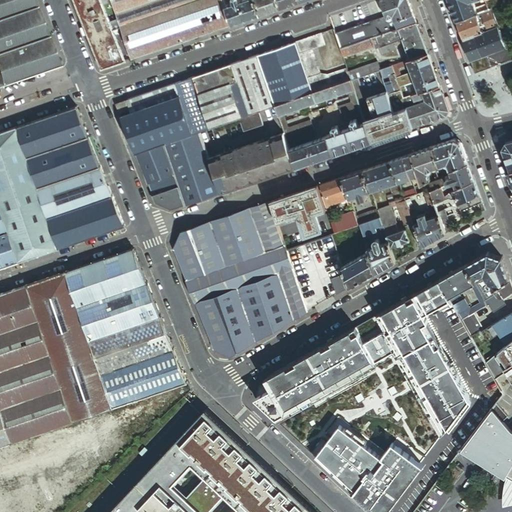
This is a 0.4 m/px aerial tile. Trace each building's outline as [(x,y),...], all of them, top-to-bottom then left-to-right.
[(34,0),(0,0),(0,17),(37,5),(34,0)] [(118,11),(114,0),(75,0),(102,68),(133,57),(122,23),(118,11)] [(223,0),(114,0),(118,11),(151,0),(187,0),(188,1),(122,23),(133,57),(232,24),(226,5),(223,0)] [(151,0),(118,11),(122,23),(188,1),(187,0),(151,0)] [(233,0),(234,2),(226,5),(232,24),(261,14),(255,0),(240,0),(239,0),(233,0)] [(255,0),(261,14),(280,7),(277,0),(255,0)] [(394,30),(399,29),(417,23),(409,0),(380,0),(387,17),(387,18),(388,18),(388,19),(389,19),(390,19),(391,19),(392,19),(392,18),(393,18),(393,17),(393,16),(396,23),(393,24),(393,25),(392,25),(392,26),(392,27),(392,28),(392,29),(393,29),(393,30),(394,30)] [(448,0),(456,21),(478,13),(477,8),(475,3),(477,2),(476,0),(448,0)] [(486,10),(489,9),(485,0),(478,0),(479,2),(483,6),(484,10),(486,10)] [(490,8),(494,7),(491,0),(485,0),(489,9),(490,8)] [(0,50),(48,35),(37,5),(0,17),(0,50)] [(494,18),(490,8),(489,9),(486,10),(489,19),(494,18)] [(478,13),(481,22),(489,19),(486,10),(484,10),(478,13)] [(481,22),(478,13),(456,21),(463,40),(484,32),(481,22)] [(484,32),(497,27),(494,18),(489,19),(481,22),(484,32)] [(417,23),(399,29),(403,40),(410,60),(429,53),(417,23)] [(347,35),(351,45),(370,38),(373,37),(376,36),(385,33),(384,30),(382,24),(347,35)] [(341,48),(351,45),(347,35),(344,25),(334,29),(341,48)] [(471,62),(506,49),(497,27),(484,32),(463,40),(471,62)] [(385,33),(376,36),(380,48),(382,47),(383,50),(395,46),(394,43),(403,40),(399,29),(394,30),(385,33)] [(313,93),(351,80),(349,72),(347,68),(328,75),(321,74),(312,50),(325,45),(321,33),(295,42),(313,93)] [(48,35),(0,50),(0,73),(4,84),(61,65),(48,35)] [(376,36),(373,37),(376,49),(378,48),(380,55),(384,54),(383,50),(382,47),(380,48),(376,36)] [(370,38),(351,45),(341,48),(343,56),(373,46),(370,38)] [(275,106),(313,93),(295,42),(258,55),(275,106)] [(510,60),(506,50),(506,49),(471,62),(475,73),(510,60)] [(440,85),(429,53),(410,60),(408,60),(410,65),(412,72),(402,75),(401,76),(404,86),(416,82),(419,92),(440,85)] [(259,111),(275,106),(258,55),(231,64),(237,82),(199,95),(210,127),(239,118),(256,112),(259,111)] [(402,75),(400,68),(410,65),(408,60),(392,65),(395,72),(397,77),(401,76),(402,75)] [(351,80),(381,70),(378,62),(349,72),(351,80)] [(231,64),(193,77),(194,79),(199,95),(237,82),(231,64)] [(395,72),(392,65),(381,70),(383,77),(395,72)] [(383,77),(381,70),(351,80),(355,90),(365,121),(372,119),(385,115),(395,111),(386,84),(383,77)] [(194,79),(193,77),(127,99),(127,100),(130,109),(132,113),(179,96),(176,86),(194,79)] [(210,127),(199,95),(194,79),(176,86),(179,96),(192,134),(199,131),(210,127)] [(355,90),(351,80),(313,93),(316,103),(349,92),(354,91),(355,90)] [(397,80),(386,84),(395,111),(407,107),(425,101),(424,98),(414,101),(400,106),(393,85),(399,83),(397,80)] [(414,101),(412,95),(404,98),(400,87),(399,83),(393,85),(400,106),(414,101)] [(449,110),(440,85),(419,92),(412,95),(414,101),(424,98),(425,101),(407,107),(413,127),(447,115),(449,110)] [(365,122),(354,91),(349,92),(352,100),(350,102),(338,106),(343,120),(358,115),(360,123),(365,122)] [(316,103),(313,93),(275,106),(278,116),(283,114),(316,103)] [(136,153),(163,143),(192,134),(179,96),(132,113),(122,116),(136,153)] [(127,100),(117,104),(120,113),(130,109),(127,100)] [(89,136),(77,106),(16,127),(27,157),(89,136)] [(391,134),(413,127),(407,107),(395,111),(385,115),(391,134)] [(261,125),(256,112),(239,118),(243,131),(261,125)] [(287,126),(283,114),(278,116),(284,132),(288,144),(316,134),(311,120),(290,127),(287,126)] [(372,119),(378,139),(391,134),(385,115),(372,119)] [(334,154),(372,141),(365,121),(365,122),(360,123),(358,124),(356,119),(356,118),(350,120),(350,121),(352,126),(340,130),(339,125),(337,124),(333,126),(332,127),(334,132),(327,134),(327,136),(334,154)] [(372,141),(378,139),(372,119),(365,121),(372,141)] [(27,157),(16,127),(0,132),(0,203),(9,231),(20,261),(58,248),(48,217),(37,187),(27,157)] [(208,158),(199,131),(192,134),(163,143),(174,173),(177,184),(184,205),(220,193),(208,158)] [(277,173),(296,167),(289,148),(288,144),(284,132),(265,138),(277,173)] [(101,166),(89,136),(27,157),(37,187),(101,166)] [(296,167),(334,154),(327,136),(289,148),(296,167)] [(220,193),(277,173),(265,138),(208,158),(220,193)] [(432,146),(439,167),(445,165),(449,167),(450,171),(468,163),(461,142),(454,139),(432,146)] [(511,140),(506,142),(503,148),(511,171),(511,170),(511,140)] [(174,173),(163,143),(136,153),(148,183),(174,173)] [(432,169),(435,168),(439,167),(432,146),(404,156),(411,178),(419,175),(422,183),(430,180),(427,172),(428,172),(428,173),(429,173),(430,173),(431,173),(432,172),(433,171),(433,170),(432,169)] [(399,182),(411,178),(404,156),(391,161),(399,182)] [(372,191),(399,182),(391,161),(364,170),(372,191)] [(475,181),(468,163),(450,171),(452,177),(450,178),(449,175),(446,176),(448,179),(448,180),(448,181),(449,182),(449,183),(451,183),(454,181),(457,188),(475,181)] [(101,166),(37,187),(48,217),(112,195),(101,166)] [(364,170),(343,177),(350,198),(359,195),(361,201),(362,202),(363,202),(364,202),(365,202),(366,201),(367,199),(365,193),(372,191),(364,170)] [(174,173),(148,183),(153,194),(177,184),(174,173)] [(419,175),(411,178),(414,186),(422,183),(419,175)] [(448,179),(446,176),(436,180),(437,181),(439,188),(451,183),(449,183),(449,182),(448,181),(448,180),(448,179)] [(343,177),(321,184),(325,195),(329,207),(351,199),(350,198),(343,177)] [(454,181),(451,183),(439,188),(433,190),(430,191),(434,202),(435,203),(449,198),(453,199),(457,198),(454,190),(457,188),(454,181)] [(433,190),(439,188),(437,181),(432,183),(431,184),(433,190)] [(480,194),(475,181),(457,188),(454,190),(457,198),(459,203),(480,194)] [(156,202),(172,209),(184,205),(177,184),(153,194),(156,202)] [(316,211),(326,208),(319,185),(271,202),(278,222),(290,218),(289,215),(300,211),(301,213),(299,216),(303,218),(308,234),(322,229),(316,211)] [(434,202),(430,191),(428,192),(426,186),(423,187),(425,191),(426,194),(429,204),(434,202)] [(414,195),(417,194),(415,188),(403,193),(405,198),(414,195)] [(482,202),(483,202),(480,194),(459,203),(462,212),(480,203),(482,202)] [(124,225),(112,195),(48,217),(58,248),(124,225)] [(414,224),(406,200),(397,203),(406,229),(407,229),(411,240),(410,240),(414,250),(422,246),(414,224)] [(265,251),(285,245),(278,222),(271,202),(251,209),(265,251)] [(0,203),(0,233),(9,231),(0,203)] [(380,216),(385,227),(393,225),(387,207),(378,210),(379,211),(380,216)] [(174,248),(187,279),(265,251),(251,209),(181,232),(174,248)] [(378,209),(357,216),(357,217),(357,218),(379,211),(378,210),(378,209)] [(445,233),(452,229),(445,209),(438,212),(439,215),(445,233)] [(380,216),(379,211),(357,218),(359,223),(364,221),(375,218),(380,216)] [(445,233),(439,215),(428,219),(426,213),(418,216),(420,222),(414,224),(422,246),(445,233)] [(375,218),(376,220),(381,236),(382,236),(387,234),(385,227),(380,216),(375,218)] [(335,233),(359,224),(359,223),(357,218),(357,217),(333,226),(333,228),(335,233)] [(364,221),(359,223),(359,224),(366,244),(371,242),(365,223),(364,221)] [(387,234),(387,236),(396,233),(393,225),(385,227),(387,234)] [(391,247),(410,240),(411,240),(407,229),(406,229),(399,231),(396,233),(387,236),(389,241),(391,247)] [(0,268),(20,261),(9,231),(0,233),(0,268)] [(336,247),(332,235),(300,245),(304,258),(336,247)] [(396,260),(391,247),(389,241),(384,243),(381,244),(380,239),(379,239),(379,238),(378,238),(377,238),(376,238),(375,239),(374,240),(374,242),(376,246),(368,248),(369,251),(376,272),(396,260)] [(291,262),(287,250),(285,245),(265,251),(187,279),(196,303),(238,289),(278,274),(293,269),(291,262)] [(300,245),(287,250),(291,262),(304,258),(300,245)] [(78,306),(147,282),(134,249),(67,272),(78,306)] [(349,287),(376,272),(369,251),(364,254),(342,267),(349,287)] [(466,264),(474,279),(484,273),(494,289),(510,279),(502,257),(488,252),(466,264)] [(476,282),(474,279),(466,264),(440,279),(449,297),(457,292),(471,284),(476,282)] [(333,282),(337,294),(349,287),(342,267),(329,271),(333,282)] [(307,310),(293,269),(278,274),(294,318),(307,310)] [(78,306),(67,272),(27,286),(39,320),(50,353),(62,386),(73,421),(112,407),(101,373),(89,339),(78,306)] [(238,289),(255,340),(294,318),(278,274),(238,289)] [(472,337),(462,319),(458,312),(449,297),(440,279),(367,320),(416,410),(428,431),(449,420),(501,391),(495,379),(485,362),(472,337)] [(511,294),(511,283),(510,279),(494,289),(497,294),(486,301),(487,305),(489,304),(494,312),(506,304),(504,300),(511,294)] [(147,282),(78,306),(89,339),(160,315),(147,282)] [(337,294),(333,282),(329,283),(326,289),(329,298),(337,294)] [(483,295),(476,282),(471,284),(480,303),(470,308),(469,306),(458,312),(462,319),(474,312),(487,305),(486,301),(483,295)] [(0,332),(39,320),(27,286),(0,295),(0,332)] [(231,354),(255,340),(238,289),(196,303),(214,348),(231,354)] [(457,292),(449,297),(458,312),(469,306),(470,306),(465,298),(457,292)] [(511,339),(511,311),(497,321),(510,341),(511,339)] [(484,329),(474,312),(462,319),(472,337),(484,329)] [(173,348),(160,315),(89,339),(101,373),(173,348)] [(39,320),(0,332),(0,370),(50,353),(39,320)] [(510,341),(497,321),(491,325),(504,346),(510,341)] [(405,416),(354,326),(272,374),(262,384),(257,391),(257,401),(375,511),(414,511),(424,499),(408,468),(428,456),(405,416)] [(504,346),(485,362),(495,379),(506,372),(511,381),(511,339),(510,341),(504,346)] [(173,348),(101,373),(112,407),(187,382),(173,348)] [(62,386),(50,353),(0,370),(0,405),(1,407),(62,386)] [(62,386),(1,407),(12,443),(73,421),(62,386)] [(503,394),(501,391),(449,420),(464,446),(492,409),(496,403),(503,394)] [(496,403),(492,409),(502,421),(508,416),(496,403)] [(1,407),(0,407),(0,446),(12,443),(1,407)] [(317,511),(206,408),(108,511),(317,511)] [(511,431),(502,421),(492,409),(464,446),(462,449),(507,476),(504,489),(503,497),(503,507),(511,505),(511,431)] [(428,431),(416,410),(405,416),(428,456),(439,449),(428,431)] [(428,431),(439,449),(448,467),(453,460),(462,449),(464,446),(449,420),(428,431)] [(448,467),(439,449),(428,456),(408,468),(424,499),(448,467)]
